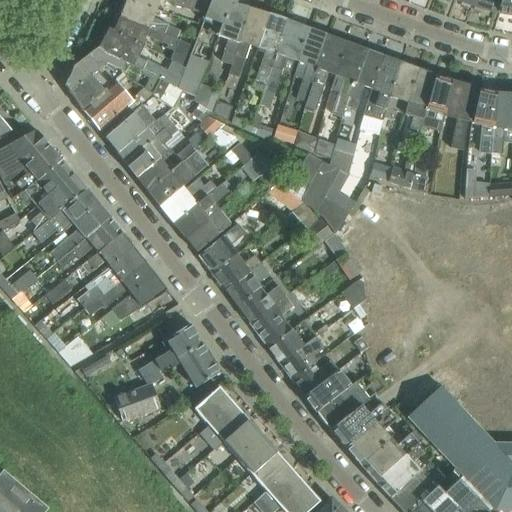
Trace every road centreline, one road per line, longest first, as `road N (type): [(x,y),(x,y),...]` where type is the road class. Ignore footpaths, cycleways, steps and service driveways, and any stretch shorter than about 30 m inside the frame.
road 1 (residential): [(376,511),(308,442),(35,89)]
road 2 (residential): [(511,55),(342,0)]
